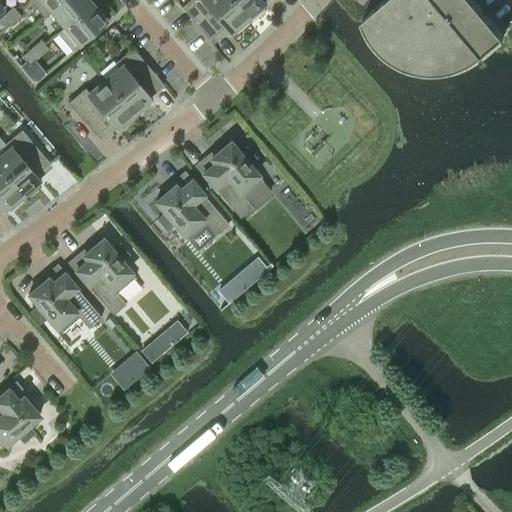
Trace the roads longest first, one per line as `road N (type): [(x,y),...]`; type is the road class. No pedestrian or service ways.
road 1 (secondary): [(335,318),(106,511)]
road 2 (residential): [(0,261),(211,96)]
road 3 (unclassified): [(448,465),(335,318)]
road 4 (secondary): [(511,236),(428,246),(389,264),(366,295)]
road 5 (secondary): [(366,295),(442,270),(511,263)]
road 6 (residential): [(211,96),(310,0)]
road 7 (residential): [(129,0),(211,96)]
